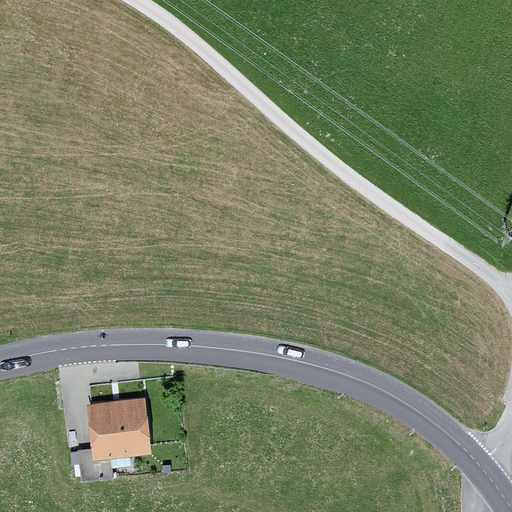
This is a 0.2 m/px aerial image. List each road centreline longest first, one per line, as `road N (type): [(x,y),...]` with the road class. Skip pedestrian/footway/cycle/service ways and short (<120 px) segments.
road 1 (secondary): [(0,365),(104,350),(187,350),(329,374),(442,434),(509,511)]
road 2 (track): [(511,285),(395,207),(142,0)]
